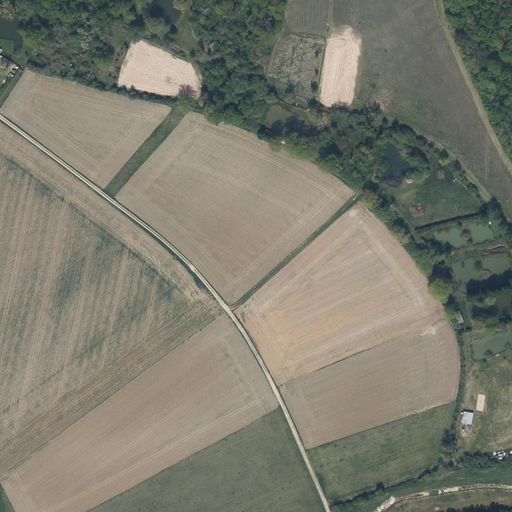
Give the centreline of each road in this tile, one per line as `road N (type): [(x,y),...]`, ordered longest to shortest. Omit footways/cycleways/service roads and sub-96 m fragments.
road 1 (track): [(330,511),(233,318),(151,228),(0,114)]
road 2 (track): [(228,312),(363,192)]
road 3 (track): [(375,511),(438,481),(511,487)]
